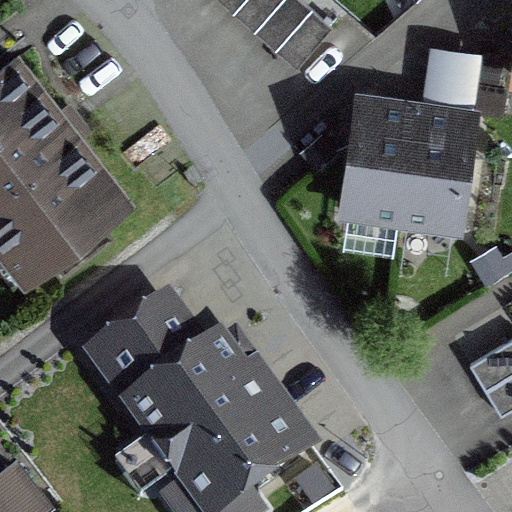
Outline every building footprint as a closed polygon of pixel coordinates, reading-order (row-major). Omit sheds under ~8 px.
[(330,30),(309,11),(295,0),(212,0),(220,7),(231,16),(241,25),(252,34),(262,44),(273,53),(283,62),(294,71),(330,30)] [(423,67),(422,79),(419,96),(417,111),(469,118),(473,86),(477,57),(426,50),(423,67)] [(122,203),(12,61),(0,70),(0,246),(24,278),(122,203)] [(343,169),(348,170),(342,211),(370,215),(369,225),(396,229),(413,110),(358,102),(352,143),(347,142),(343,169)] [(417,111),(413,110),(396,229),(424,233),(425,223),(453,227),(459,186),(464,186),(468,160),(463,159),(469,118),(417,111)] [(91,356),(151,439),(139,447),(162,478),(173,470),(203,511),(217,511),(306,448),(251,371),(240,379),(215,344),(200,355),(163,304),(91,356)] [(476,383),(482,393),(491,407),(498,418),(511,409),(511,338),(467,367),(476,383)]
